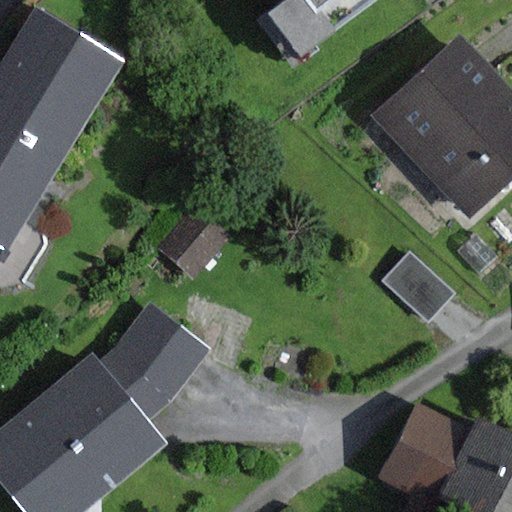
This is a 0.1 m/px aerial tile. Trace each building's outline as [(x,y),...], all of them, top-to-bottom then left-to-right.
[(286,0),(270,12),(303,57),(315,48),(311,43),(370,0),(286,0)] [(123,61),(45,12),(0,82),(0,279),(8,284),(34,276),(57,240),(49,219),(31,207),(123,61)] [(511,93),(462,41),(387,112),(476,206),(511,171),(511,93)] [(202,271),(234,235),(202,207),(170,243),(202,271)] [(449,304),(463,290),(420,250),(394,278),(437,318),(449,304)] [(191,378),(213,348),(157,308),(110,372),(165,413),(191,378)] [(96,364),(0,442),(0,468),(36,511),(74,511),(160,442),(96,364)] [(511,511),(511,435),(482,422),(477,431),(421,405),(390,472),(427,490),(417,511),(419,511),(439,511),(445,498),(476,511),(511,511)]
